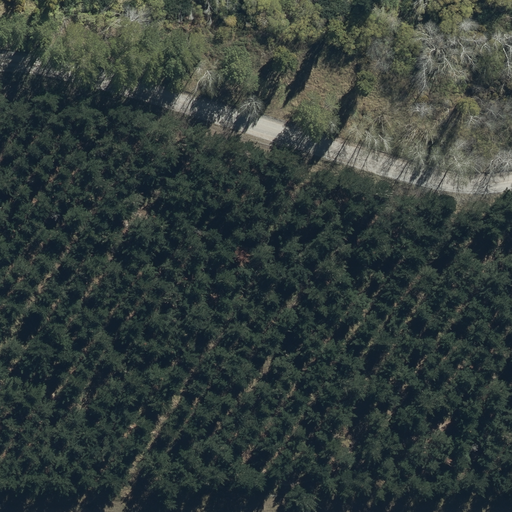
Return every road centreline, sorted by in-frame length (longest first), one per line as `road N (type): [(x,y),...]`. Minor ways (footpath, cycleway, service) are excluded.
road 1 (unclassified): [(0,67),(162,100),(457,183),(511,181)]
road 2 (track): [(511,511),(0,503)]
